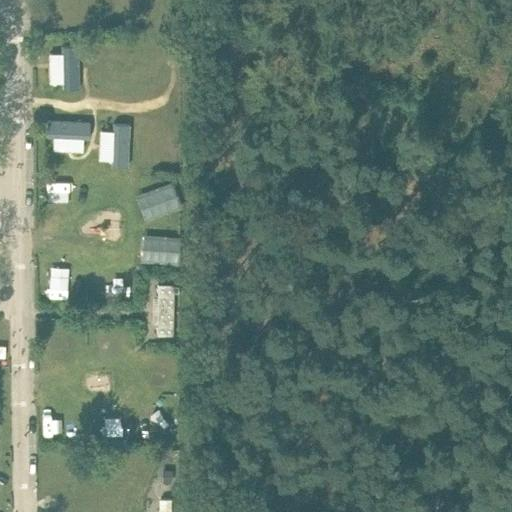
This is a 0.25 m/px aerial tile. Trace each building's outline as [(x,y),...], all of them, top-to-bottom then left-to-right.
[(87,26),(87,0),(69,0),(69,9),(58,9),(58,25),(87,26)] [(125,57),(171,56),(171,39),(124,40),(125,57)] [(82,87),(83,44),(61,44),(61,87),(82,87)] [(91,88),(111,88),(112,51),(92,50),(91,88)] [(171,81),(172,68),(150,67),(150,80),(171,81)] [(133,166),(134,122),(114,121),(112,166),(133,166)] [(143,150),(142,166),(183,166),(184,151),(143,150)] [(177,181),(141,191),(149,218),(185,208),(177,181)] [(182,263),(184,235),(146,233),(145,261),(182,263)] [(54,271),(54,289),(71,288),(71,270),(54,271)] [(115,295),(115,285),(95,286),(95,296),(115,295)] [(176,334),(175,289),(155,289),(156,335),(176,334)] [(55,350),(74,350),(74,332),(56,331),(55,350)] [(91,350),(115,351),(115,332),(92,332),(91,350)] [(139,355),(138,369),(155,369),(155,355),(139,355)] [(135,433),(136,413),(116,413),(115,432),(135,433)] [(118,471),(151,470),(150,453),(117,454),(118,471)] [(94,471),(94,454),(49,455),(50,472),(94,471)] [(159,511),(176,511),(176,496),(159,496),(159,511)]
